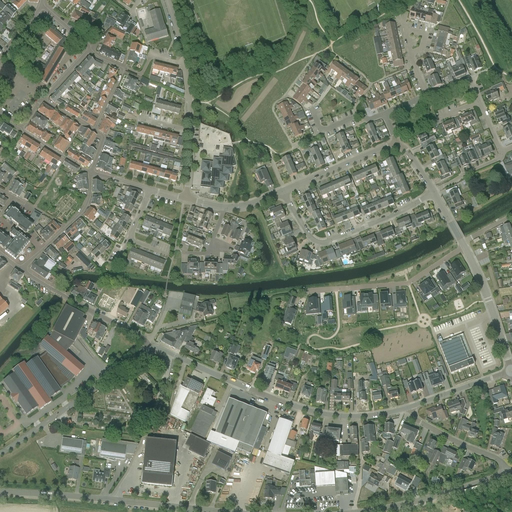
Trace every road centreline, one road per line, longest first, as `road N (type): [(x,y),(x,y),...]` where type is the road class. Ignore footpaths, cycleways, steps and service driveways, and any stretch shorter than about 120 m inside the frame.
road 1 (residential): [(149,349),(328,414),(410,406)]
road 2 (residential): [(0,492),(215,511)]
road 3 (residential): [(433,192),(320,242),(283,190)]
road 4 (residential): [(0,453),(149,349)]
road 5 (residential): [(303,291),(405,284),(464,247)]
road 6 (residential): [(357,511),(507,474)]
road 7 (residential): [(146,342),(22,270)]
road 8 (residential): [(511,370),(464,247)]
road 9 (residential): [(22,270),(82,211),(90,172)]
road 10 (residential): [(507,474),(498,459),(417,421),(410,406)]
road 11 (residential): [(395,143),(283,190)]
